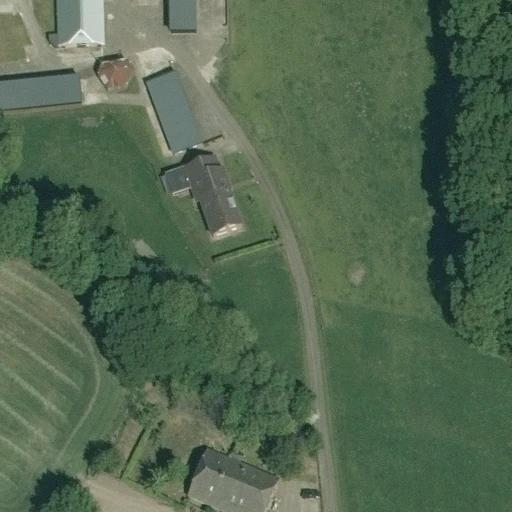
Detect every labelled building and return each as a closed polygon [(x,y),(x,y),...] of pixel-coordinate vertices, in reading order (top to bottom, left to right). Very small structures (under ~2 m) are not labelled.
[(0,0),(0,20),(18,21),(18,0),(0,0)] [(56,0),(58,49),(102,48),(100,0),(56,0)] [(195,0),(169,0),(171,35),(196,34),(195,0)] [(174,156),(200,146),(166,52),(139,62),(174,156)] [(105,65),(112,92),(139,85),(132,58),(105,65)] [(31,84),(33,110),(62,107),(82,105),(80,79),(31,84)] [(241,227),(228,192),(229,191),(222,170),(218,172),(213,159),(184,170),(196,204),(200,202),(213,238),(241,227)] [(221,511),(264,511),(277,482),(207,452),(188,498),(221,511)]
